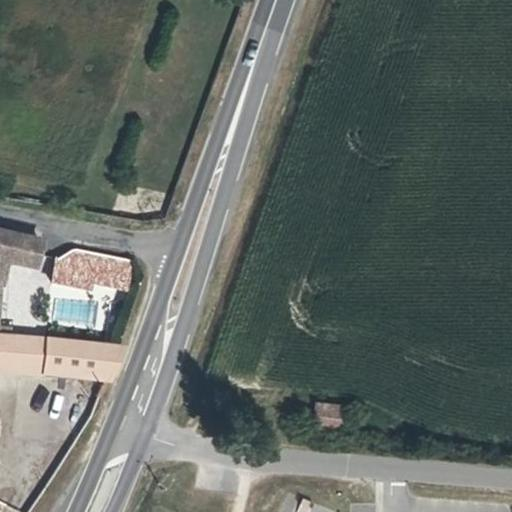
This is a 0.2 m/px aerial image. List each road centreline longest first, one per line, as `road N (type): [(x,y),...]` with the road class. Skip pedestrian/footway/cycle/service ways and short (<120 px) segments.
road 1 (unclassified): [(393,470),(119,436)]
road 2 (primary): [(278,0),(188,251)]
road 3 (primary): [(188,251),(119,436)]
road 4 (unclassified): [(0,220),(188,251)]
